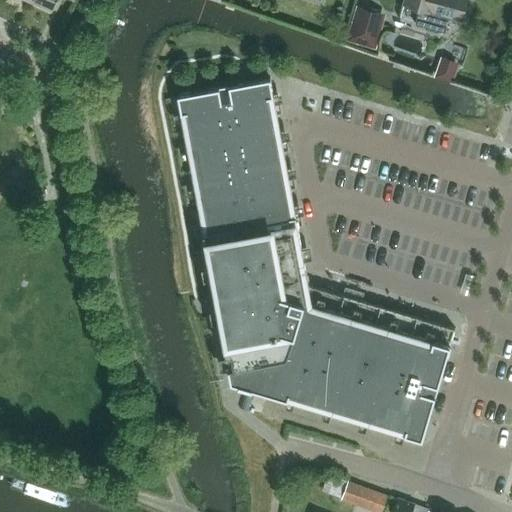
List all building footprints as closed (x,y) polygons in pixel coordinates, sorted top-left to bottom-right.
[(52,11),(56,0),(28,0),(28,1),(52,11)] [(466,0),(403,0),(403,3),(420,7),(415,24),(444,32),(448,18),(460,21),(466,0)] [(385,14),(356,5),(346,39),(375,48),(385,14)] [(452,83),(458,62),(440,57),(434,77),(452,83)] [(177,94),(230,380),(421,437),(454,327),(308,284),(270,77),(177,94)] [(362,485),(346,480),(339,499),(355,505),(362,485)] [(413,502),(395,496),(389,511),(409,511),(413,502)] [(409,511),(427,511),(428,511),(429,508),(413,502),(409,511)]
